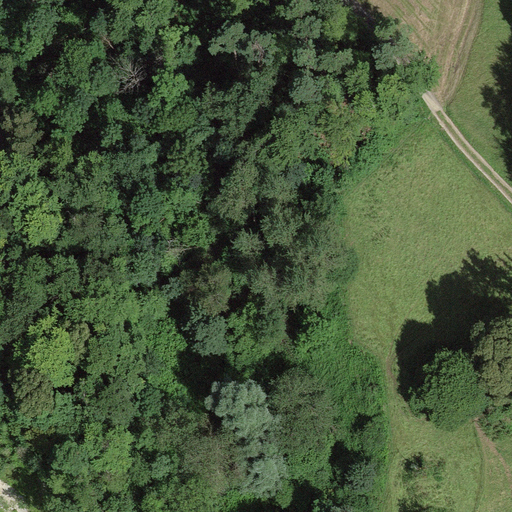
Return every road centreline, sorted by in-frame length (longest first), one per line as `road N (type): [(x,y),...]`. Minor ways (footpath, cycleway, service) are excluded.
road 1 (track): [(511,186),(336,0)]
road 2 (track): [(0,221),(160,394)]
